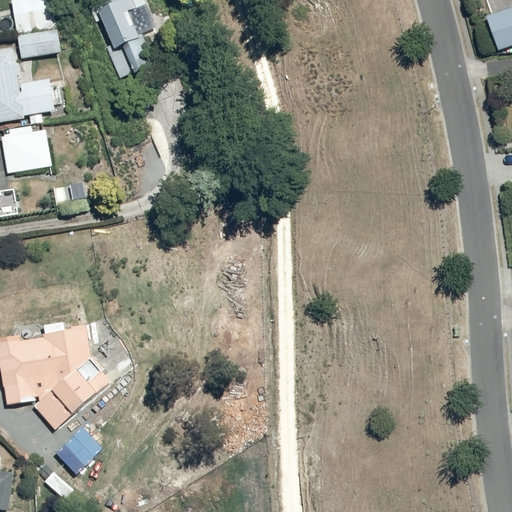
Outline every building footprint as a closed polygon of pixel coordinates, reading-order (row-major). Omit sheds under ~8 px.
[(143,55),(150,52),(146,44),(165,36),(155,12),(151,13),(145,0),(106,0),(126,46),(129,45),(137,64),(145,61),(143,55)] [(511,7),(486,18),(500,52),(511,47),(511,7)] [(20,35),(22,58),(44,57),(42,34),(20,35)] [(18,50),(14,51),(13,46),(0,47),(0,125),(25,123),(24,113),(56,110),(53,81),(22,84),(18,50)] [(3,137),(8,173),(52,167),(47,131),(3,137)] [(2,341),(6,405),(39,402),(32,409),(56,433),(109,381),(91,363),(89,332),(47,334),(47,338),(2,341)] [(57,466),(44,479),(67,502),(80,489),(57,466)] [(0,511),(4,511),(9,511),(14,472),(0,470),(0,511)]
